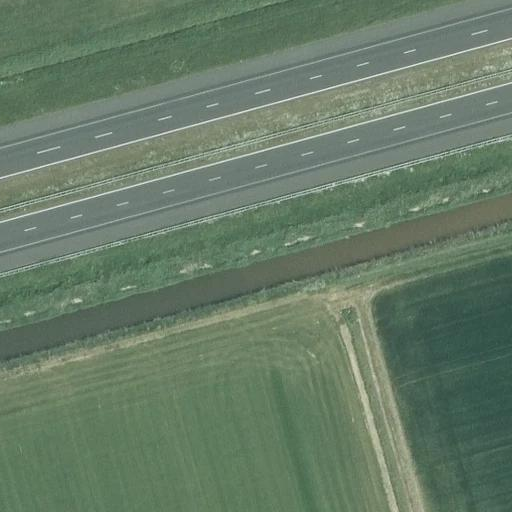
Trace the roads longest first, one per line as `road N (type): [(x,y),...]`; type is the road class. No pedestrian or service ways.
road 1 (motorway): [(511,24),(0,164)]
road 2 (motorway): [(0,238),(511,99)]
